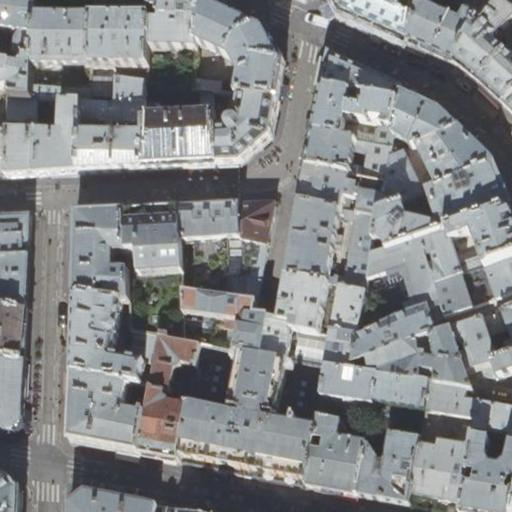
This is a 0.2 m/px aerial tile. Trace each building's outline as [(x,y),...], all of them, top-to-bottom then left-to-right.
[(0,0),(0,54),(35,59),(37,17),(37,0),(0,0)] [(95,0),(95,9),(105,9),(105,0),(95,0)] [(152,0),(152,19),(151,52),(198,53),(198,47),(200,0),(152,0)] [(267,30),(202,0),(200,0),(198,47),(233,61),(242,78),(238,97),(280,102),(284,79),(286,65),(286,64),(276,46),(267,30)] [(416,0),(337,0),(337,3),(344,16),(378,31),(409,45),(416,0)] [(416,0),(409,45),(435,56),(457,66),(488,0),(467,0),(465,5),(468,15),(463,25),(439,14),(440,10),(430,6),(432,0),(416,0)] [(511,52),(509,55),(495,43),(511,25),(511,7),(502,0),(488,0),(457,66),(482,85),(505,107),(511,101),(511,52)] [(94,19),(37,17),(35,59),(35,68),(92,69),(94,19)] [(152,19),(94,19),(92,69),(150,71),(151,52),(152,19)] [(35,68),(35,59),(0,54),(0,95),(4,97),(4,102),(10,103),(10,101),(33,101),(34,87),(35,68)] [(325,77),(323,89),(401,105),(402,96),(403,91),(403,90),(373,76),(329,56),(325,77)] [(217,112),(216,94),(202,92),(203,116),(177,118),(177,112),(163,112),(163,104),(148,104),(148,85),(118,80),(118,88),(117,105),(146,107),(145,137),(144,173),(180,171),(220,168),(218,129),(218,126),(217,112)] [(202,92),(216,94),(222,95),(223,85),(197,81),(197,92),(202,92)] [(87,91),(34,87),(33,101),(10,101),(10,103),(10,124),(38,125),(39,102),(61,103),(61,101),(82,102),(82,103),(87,104),(87,91)] [(92,87),(91,104),(117,105),(118,88),(92,87)] [(394,139),(401,105),(323,89),(319,112),(314,134),(364,143),(365,139),(344,134),(347,121),(382,128),(379,131),(376,145),(393,148),(394,139)] [(275,129),(280,102),(238,97),(231,96),(229,108),(238,110),(236,122),(235,122),(233,123),(231,124),(230,125),(229,127),(229,128),(229,129),(218,129),(220,168),(243,167),(273,140),(275,129)] [(403,96),(402,96),(401,105),(394,139),(415,150),(417,149),(459,131),(441,113),(434,110),(403,96)] [(146,107),(117,105),(91,104),(87,104),(82,103),(82,106),(81,176),(116,174),(144,173),(145,137),(146,107)] [(61,135),(10,133),(9,180),(46,178),(81,176),(82,106),(63,105),(61,135)] [(474,144),(459,131),(417,149),(435,185),(426,189),(429,194),(494,164),(474,144)] [(0,180),(9,180),(10,133),(0,132),(0,180)] [(364,143),(314,134),(311,152),(308,169),(351,177),(365,180),(386,184),(390,161),(393,148),(376,145),(364,143)] [(403,155),(390,161),(386,184),(381,215),(403,205),(424,196),(403,155)] [(511,203),(506,189),(494,164),(429,194),(427,194),(440,227),(409,221),(403,205),(381,215),(380,218),(376,242),(383,243),(387,246),(389,253),(420,242),(511,209),(511,203)] [(349,185),(351,177),(308,169),(304,188),(301,203),(342,210),(344,211),(346,198),(354,200),(356,200),(357,199),(358,198),(359,190),(359,188),(358,187),(356,186),(349,185)] [(386,184),(365,180),(359,214),(380,218),(381,215),(386,184)] [(338,232),(342,210),(301,203),(295,241),(289,278),(329,286),(337,238),(343,240),(344,233),(338,232)] [(272,230),(274,219),(272,219),(270,214),(268,213),(266,205),(251,206),(241,207),(243,251),(244,271),(245,281),(263,283),(267,262),(272,230)] [(243,251),(241,207),(213,208),(183,210),(184,244),(196,243),(198,291),(186,290),(186,295),(259,305),(263,283),(245,281),(244,271),(237,272),(237,275),(230,276),(228,252),(243,251)] [(430,269),(436,286),(511,259),(511,209),(420,242),(426,259),(432,257),(436,267),(430,269)] [(155,212),(127,213),(130,264),(131,275),(133,307),(134,333),(136,334),(161,339),(161,342),(188,346),(187,315),(186,295),(186,290),(184,244),(183,210),(155,212)] [(376,242),(380,218),(359,214),(347,211),(345,220),(357,223),(346,279),(335,277),(333,287),(342,288),(367,293),(373,258),(376,242)] [(124,264),(130,264),(127,213),(104,215),(79,216),(78,261),(77,297),(133,307),(131,275),(116,274),(117,256),(124,256),(124,264)] [(0,220),(0,309),(28,314),(29,272),(31,218),(0,220)] [(426,259),(420,242),(389,253),(373,258),(367,293),(366,298),(400,287),(403,295),(410,316),(411,318),(431,311),(436,309),(436,310),(444,308),(436,286),(430,269),(426,259)] [(511,259),(436,286),(444,308),(447,318),(474,309),(467,290),(490,281),(497,301),(511,296),(511,259)] [(330,286),(329,286),(289,278),(285,301),(283,310),(282,321),(269,319),(263,357),(289,362),(295,332),(301,333),(296,363),(329,369),(352,373),(354,366),(358,341),(364,310),(366,298),(367,293),(342,288),(332,338),(321,336),(330,286)] [(364,310),(403,295),(400,287),(366,298),(364,310)] [(258,314),(259,305),(186,295),(187,315),(241,323),(236,352),(263,357),(269,319),(257,317),(258,314)] [(133,307),(77,297),(76,336),(74,375),(153,388),(161,342),(161,339),(136,334),(132,362),(117,359),(123,327),(129,328),(129,333),(134,335),(134,333),(133,307)] [(0,309),(0,359),(26,365),(27,337),(28,314),(0,309)] [(505,361),(511,358),(511,310),(493,318),(496,327),(508,323),(511,334),(511,340),(506,342),(510,352),(503,355),(505,361)] [(439,337),(431,311),(411,318),(410,316),(358,341),(354,366),(415,345),(427,341),(439,337)] [(451,332),(439,337),(427,341),(435,362),(421,361),(415,345),(354,366),(352,373),(382,378),(421,385),(423,374),(437,377),(436,387),(474,394),(467,374),(466,374),(461,358),(457,348),(451,332)] [(201,348),(188,346),(161,342),(153,388),(151,399),(149,411),(141,457),(156,460),(181,465),(201,348)] [(202,346),(201,348),(181,465),(194,467),(239,476),(284,484),(308,489),(322,408),(324,398),(329,369),(296,363),(289,362),(263,357),(236,352),(202,346)] [(457,348),(461,358),(467,356),(464,346),(457,348)] [(511,358),(505,361),(497,364),(482,369),(485,378),(499,380),(511,375),(511,358)] [(25,396),(26,365),(0,359),(0,429),(15,433),(24,426),(25,396)] [(382,378),(352,373),(329,369),(324,398),(376,408),(377,405),(382,378)] [(153,388),(74,375),(73,410),(72,444),(101,450),(141,457),(149,411),(144,410),(143,416),(127,413),(130,395),(151,399),(153,388)] [(431,387),(421,385),(382,378),(377,405),(427,413),(431,387)] [(436,387),(431,387),(427,413),(477,422),(482,395),(474,394),(436,387)] [(489,396),(482,395),(477,422),(476,428),(463,506),(462,511),(511,511),(511,410),(487,406),(489,396)] [(337,411),(322,408),(308,489),(335,494),(359,498),(369,448),(340,442),(343,424),(335,423),(337,411)] [(441,451),(421,447),(412,497),(463,506),(476,428),(470,427),(468,440),(463,439),(461,447),(442,444),(441,451)] [(370,440),(369,448),(359,498),(385,503),(410,508),(412,497),(421,447),(422,441),(393,437),(385,477),(378,475),(380,462),(375,455),(377,441),(370,440)] [(0,479),(0,511),(21,511),(22,496),(11,481),(0,479)] [(71,511),(157,511),(158,510),(117,502),(87,496),(71,508),(71,511)]
